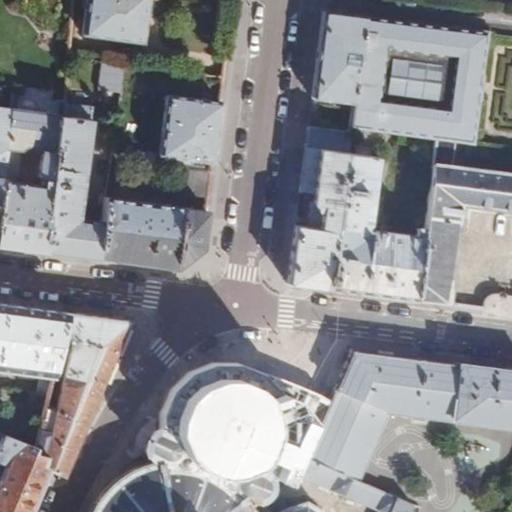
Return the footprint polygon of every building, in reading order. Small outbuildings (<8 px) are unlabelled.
[(146,0),(85,0),(81,33),(141,41),(146,0)] [(354,103),(366,16),(323,10),(317,53),(312,97),(354,103)] [(511,173),(449,165),(452,140),(472,142),(477,100),(480,100),(483,75),(481,74),(487,32),(412,22),(366,16),(354,103),(351,126),(436,137),(428,203),(425,222),(425,227),(415,299),(450,303),(453,286),(451,286),(459,223),(461,223),(464,204),(511,210),(511,173)] [(123,62),(95,59),(91,87),(119,90),(123,62)] [(55,115),(17,110),(19,95),(12,94),(10,110),(0,186),(0,245),(18,248),(43,251),(60,118),(62,101),(57,101),(55,115)] [(216,131),(220,101),(164,94),(156,155),(162,156),(178,158),(178,157),(212,161),(216,131)] [(0,186),(10,110),(0,108),(0,186)] [(70,255),(98,258),(103,220),(80,217),(92,122),(60,118),(43,251),(70,255)] [(351,130),(308,125),(305,147),(348,153),(351,130)] [(330,287),(348,153),(305,147),(300,192),(315,193),(314,201),(310,201),(307,225),(295,225),(288,282),(330,287)] [(380,157),(348,153),(330,287),(373,293),(415,299),(425,227),(417,226),(416,233),(370,227),(380,157)] [(160,173),(162,156),(156,155),(146,154),(143,171),(160,173)] [(173,192),(208,196),(211,170),(177,166),(173,192)] [(103,220),(98,258),(137,263),(175,268),(202,246),(206,210),(106,197),(103,220)] [(425,222),(428,203),(424,202),(424,206),(421,205),(419,221),(425,222)] [(24,308),(0,304),(0,370),(37,376),(47,377),(51,364),(66,314),(24,308)] [(127,322),(66,314),(51,364),(62,367),(50,408),(39,406),(28,445),(25,456),(46,468),(62,476),(97,393),(127,322)] [(311,439),(304,457),(357,479),(386,410),(511,427),(511,369),(413,357),(370,351),(350,349),(336,383),(311,439)] [(320,511),(303,501),(273,511),(270,511),(264,499),(266,493),(265,493),(266,486),(266,483),(269,482),(267,476),(265,477),(263,472),(258,468),(263,463),(268,456),(272,449),(273,444),(274,441),(276,435),(276,428),(275,420),(273,412),(269,402),(263,395),(265,391),(261,387),(258,389),(251,383),(245,380),(235,377),(226,375),(226,372),(220,372),(220,375),(209,377),(196,382),(190,386),(188,384),(182,389),(184,391),(181,395),(176,402),(173,409),(171,414),(169,429),(166,429),(166,433),(161,431),(152,432),(149,435),(145,441),(144,445),(145,450),(145,453),(149,458),(152,460),(152,463),(138,467),(115,480),(109,485),(95,502),(92,508),(90,511),(320,511)] [(41,397),(47,377),(37,376),(34,396),(41,397)] [(27,511),(39,486),(46,468),(25,456),(28,445),(0,434),(0,511),(27,511)] [(409,511),(414,502),(357,479),(304,457),(296,475),(383,511),(409,511)]
